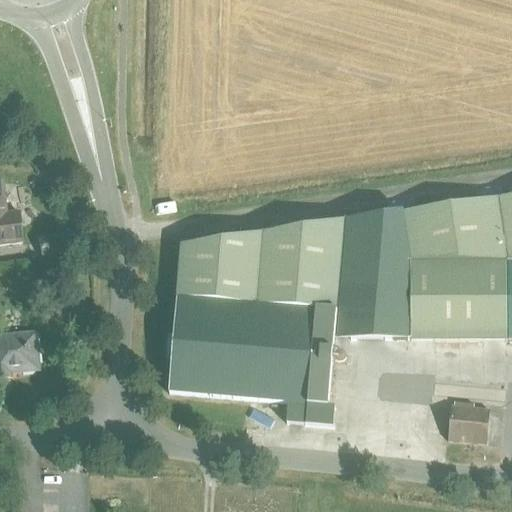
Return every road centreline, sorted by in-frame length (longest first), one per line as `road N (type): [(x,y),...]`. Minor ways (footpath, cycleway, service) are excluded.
road 1 (tertiary): [(511,485),(209,453),(112,429)]
road 2 (track): [(117,237),(511,177)]
road 3 (tertiary): [(112,429),(120,285),(101,181)]
road 4 (tertiary): [(101,181),(69,7)]
road 5 (tertiary): [(35,18),(101,181)]
